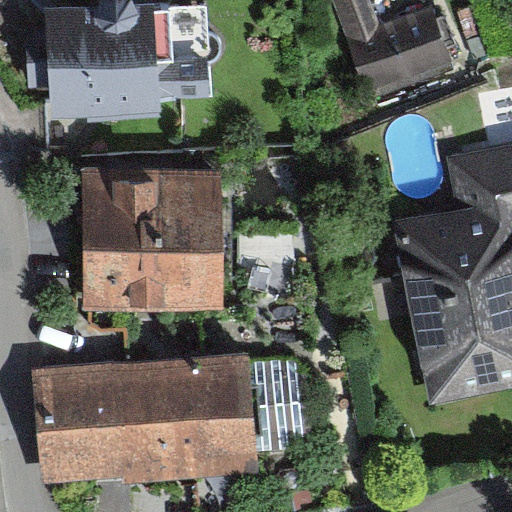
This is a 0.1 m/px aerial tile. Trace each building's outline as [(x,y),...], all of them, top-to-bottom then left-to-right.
[(57,9),(48,0),(0,0),(0,38),(33,78),(41,77),(38,27),(58,26),(57,9)] [(79,0),(56,1),(57,9),(58,26),(38,27),(41,77),(41,82),(62,82),(106,79),(108,107),(109,117),(173,112),(172,93),(224,88),(222,58),(229,53),(231,47),(231,40),(227,33),(220,31),(218,1),(169,5),(168,0),(79,0)] [(382,0),(360,0),(389,85),(463,58),(458,44),(479,36),(468,9),(448,16),(443,2),(389,21),(382,0)] [(62,82),(63,109),(108,107),(106,79),(62,82)] [(469,204),(409,216),(445,402),(511,389),(511,141),(459,152),(469,204)] [(91,164),(96,306),(238,301),(233,158),(91,164)] [(261,341),(46,365),(59,480),(70,509),(94,506),(98,476),(272,457),(271,448),(325,442),(318,365),(305,354),(263,358),(261,341)]
